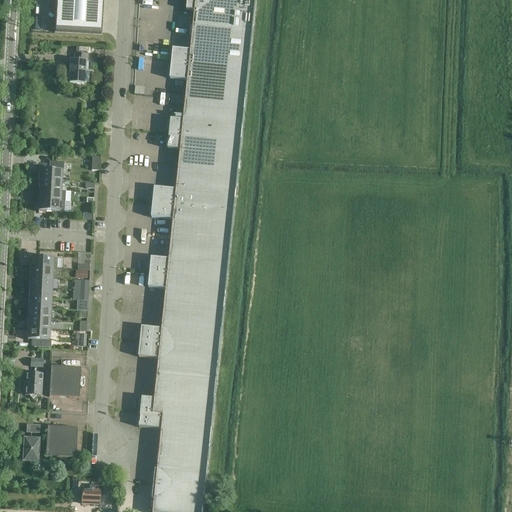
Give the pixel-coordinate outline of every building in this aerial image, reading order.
[(56,0),(54,34),(101,37),(102,9),(103,0),(102,0),(56,0)] [(187,0),(186,11),(195,12),(193,27),(253,33),(256,3),(226,0),(187,0)] [(171,64),(171,65),(249,73),(253,33),(193,27),(190,52),(173,50),(171,64)] [(87,62),(87,56),(74,55),(74,61),(70,61),(70,62),(69,84),(83,84),(83,83),(88,83),(89,73),(87,73),(87,63),(87,62)] [(171,66),(170,80),(187,81),(186,96),(246,103),(249,73),(171,65),(171,66)] [(169,134),(169,135),(241,142),(246,103),(186,96),(183,121),(171,120),(169,134)] [(169,136),(167,150),(180,151),(180,152),(179,166),(238,172),(240,152),(241,142),(169,135),(169,136)] [(92,158),(91,172),(99,172),(100,158),(92,158)] [(40,169),(39,181),(50,182),(60,182),(61,172),(63,172),(64,163),(48,163),(48,171),(41,170),(40,169)] [(153,202),(153,204),(234,212),(238,172),(179,166),(176,191),(154,189),(153,202)] [(39,181),(39,191),(60,192),(60,182),(50,182),(39,181)] [(39,191),(38,201),(43,202),(64,203),(70,203),(70,193),(65,193),(60,192),(39,191)] [(38,201),(38,213),(39,212),(59,213),(64,213),(64,203),(43,202),(38,201)] [(153,204),(151,219),(173,221),(171,236),(231,242),(234,212),(153,204)] [(150,273),(150,274),(227,282),(231,242),(171,236),(169,261),(151,259),(150,273)] [(52,270),(52,259),(32,258),(32,257),(31,257),(31,269),(52,270)] [(51,280),(52,270),(31,269),(30,279),(51,280)] [(75,271),(75,279),(87,279),(87,272),(75,271)] [(150,275),(148,289),(166,290),(164,305),(224,312),(227,282),(150,274),(150,275)] [(30,279),(30,289),(50,290),(51,280),(30,279)] [(50,300),(50,290),(30,289),(29,299),(50,300)] [(49,310),(50,300),(29,299),(29,309),(49,310)] [(142,328),(140,343),(220,351),(224,312),(164,305),(162,330),(142,328)] [(49,321),(49,310),(29,309),(28,320),(49,321)] [(48,331),(49,321),(28,320),(28,330),(48,331)] [(28,330),(27,341),(28,341),(28,340),(48,342),(48,331),(28,330)] [(140,343),(139,358),(159,360),(157,375),(217,381),(220,351),(140,343)] [(78,399),(80,370),(50,368),(48,398),(78,399)] [(24,396),(29,397),(32,400),(35,397),(40,397),(42,375),(26,374),(24,396)] [(140,412),(140,413),(213,421),(217,381),(157,375),(155,400),(142,398),(140,412)] [(140,414),(139,428),(161,431),(160,446),(210,451),(213,421),(140,413),(140,414)] [(47,428),(45,458),(75,459),(77,429),(47,428)] [(24,440),(24,442),(23,462),(30,463),(30,464),(36,464),(36,463),(37,463),(38,441),(24,440)] [(155,470),(154,485),(205,490),(210,451),(160,446),(157,470),(155,470)] [(154,485),(152,500),(154,500),(152,511),(203,511),(205,490),(154,485)] [(78,493),(77,502),(81,502),(81,505),(99,506),(99,492),(100,487),(89,486),(89,492),(81,491),(81,494),(78,493)]
